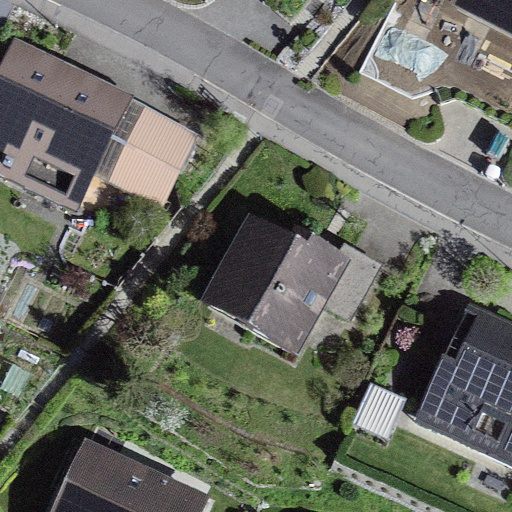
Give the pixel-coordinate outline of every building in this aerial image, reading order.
[(511,0),(452,0),(449,8),(511,39),(511,0)] [(138,96),(15,34),(0,64),(0,185),(78,224),(102,175),(167,207),(206,130),(138,96)] [(348,270),(245,219),(198,314),(301,365),(348,270)] [(511,335),(464,314),(415,419),(511,463),(511,335)] [(203,511),(205,509),(85,447),(51,511),(203,511)]
